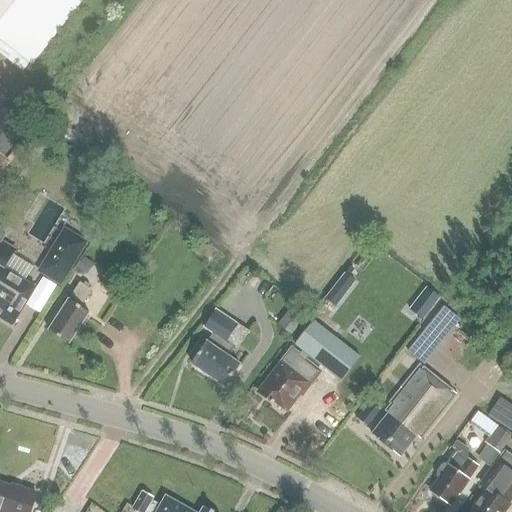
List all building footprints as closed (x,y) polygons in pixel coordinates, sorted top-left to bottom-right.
[(0,0),(0,40),(30,64),(80,0),(0,0)] [(0,112),(0,153),(3,156),(27,124),(4,107),(0,112)] [(37,123),(14,152),(28,163),(51,134),(37,123)] [(15,249),(1,241),(5,235),(4,231),(0,228),(0,319),(11,327),(36,289),(3,268),(10,257),(15,249)] [(60,286),(86,244),(65,231),(39,273),(60,286)] [(336,308),(357,282),(350,277),(355,271),(350,267),(325,299),(336,308)] [(89,289),(91,286),(85,283),(83,286),(80,284),(49,331),(70,345),(82,326),(84,327),(90,319),(87,317),(90,312),(82,307),(92,291),(89,289)] [(412,307),(427,318),(442,299),(427,288),(412,307)] [(238,350),(250,334),(216,310),(205,327),(213,333),(191,364),(224,387),(240,365),(229,357),(235,348),(238,350)] [(439,314),(425,332),(438,343),(453,325),(439,314)] [(281,362),(257,393),(272,405),(275,402),(277,404),(276,406),(281,410),(284,409),(287,412),(299,397),(302,391),(305,393),(321,373),(305,361),(309,356),(342,382),(360,358),(313,321),(295,345),(302,351),(299,356),(292,350),(282,363),(281,362)] [(392,405),(386,412),(389,414),(372,435),(400,458),(417,437),(421,440),(457,395),(420,366),(390,404),(392,405)] [(374,419),(362,409),(355,417),(367,427),(374,419)] [(485,444),(499,454),(510,438),(511,437),(497,427),(485,444)] [(471,480),(469,479),(478,466),(462,454),(466,447),(457,441),(452,448),(455,450),(446,464),(445,464),(441,466),(437,472),(437,477),(440,479),(431,492),(433,494),(432,495),(441,501),(442,499),(450,505),(458,493),(461,495),(471,480)] [(511,456),(506,452),(482,484),(487,488),(480,498),(482,499),(471,511),(507,511),(509,511),(508,507),(510,504),(508,503),(511,497),(511,456)] [(12,488),(0,484),(0,511),(30,511),(36,494),(13,486),(12,488)] [(211,511),(204,508),(201,511),(189,511),(163,497),(159,506),(151,501),(152,498),(143,493),(132,511),(211,511)]
